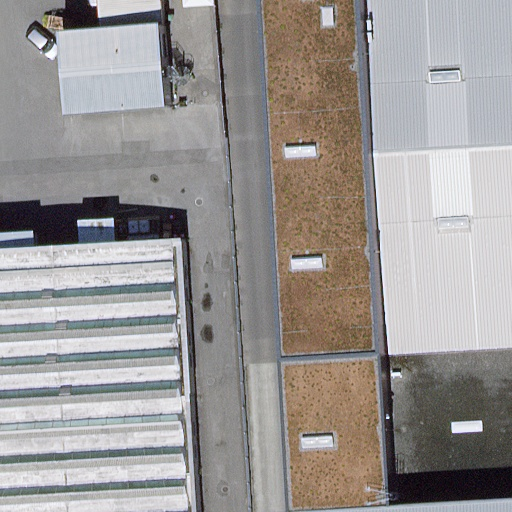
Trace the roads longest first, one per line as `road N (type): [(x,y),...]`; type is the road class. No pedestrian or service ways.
road 1 (unknown): [(252,511),(261,293),(253,161)]
road 2 (unknown): [(253,161),(27,170)]
road 3 (unknown): [(14,0),(25,22),(27,170)]
road 4 (unknown): [(253,161),(242,0)]
